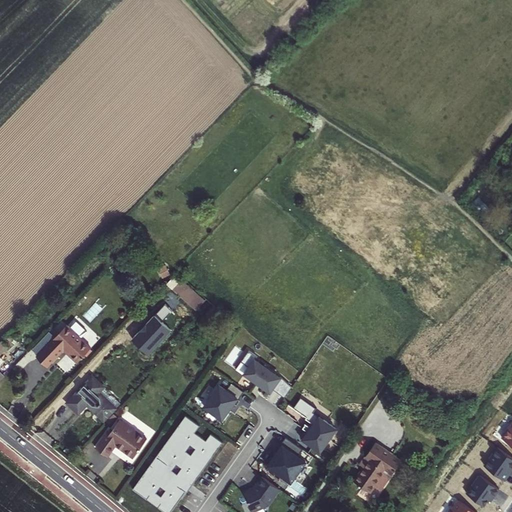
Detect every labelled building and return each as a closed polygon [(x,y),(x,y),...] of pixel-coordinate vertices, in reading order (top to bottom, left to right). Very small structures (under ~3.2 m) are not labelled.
[(178,279),(170,289),(192,309),(200,300),(178,279)] [(64,325),(34,355),(44,366),(60,349),(74,362),(88,348),(64,325)] [(0,376),(1,376),(0,375),(0,363),(6,357),(0,351),(10,341),(4,336),(0,340),(0,376)] [(249,364),(245,370),(270,388),(272,385),(284,394),(292,384),(254,357),(257,354),(248,348),(242,359),(249,364)] [(204,404),(218,413),(223,416),(232,403),(234,403),(245,389),(232,380),(226,388),(220,383),(204,404)] [(66,383),(54,395),(63,404),(55,412),(66,423),(77,411),(80,412),(78,414),(78,417),(93,431),(104,418),(85,401),(88,398),(84,395),(86,392),(80,386),(75,391),(66,383)] [(337,425),(319,413),(308,429),(305,428),(301,434),(320,449),(337,425)] [(199,423),(186,414),(156,456),(160,459),(155,464),(151,462),(134,487),(170,511),(186,489),(179,485),(184,477),(194,482),(222,439),(211,430),(206,436),(196,428),(199,423)] [(511,420),(501,435),(511,442),(511,420)] [(105,431),(93,449),(104,457),(112,445),(131,458),(144,439),(116,421),(107,432),(105,431)] [(304,446),(286,434),(281,441),(283,442),(269,462),(291,478),(305,458),(298,453),(304,446)] [(356,468),(347,481),(363,491),(366,485),(374,489),(392,460),(367,444),(352,466),(356,468)] [(511,455),(497,445),(484,463),(504,478),(511,466),(511,464),(511,462),(511,455)] [(479,472),(466,491),(483,503),(488,496),(490,498),(499,486),(479,472)] [(280,484),(263,473),(258,480),(260,481),(257,485),(246,490),(254,507),(269,500),(280,484)] [(476,511),(457,500),(449,511),(476,511)]
